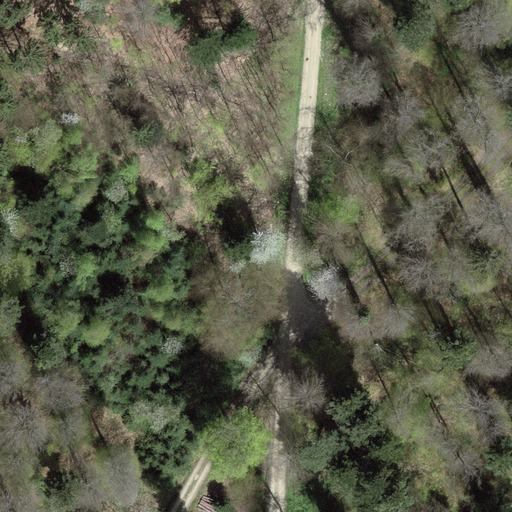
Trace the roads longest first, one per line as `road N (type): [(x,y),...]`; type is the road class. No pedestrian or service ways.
road 1 (track): [(318,0),(283,333),(275,511)]
road 2 (track): [(283,333),(342,299),(511,148)]
road 3 (track): [(283,333),(184,511)]
